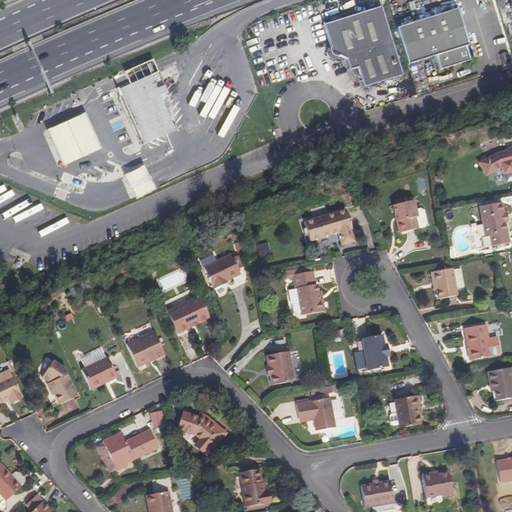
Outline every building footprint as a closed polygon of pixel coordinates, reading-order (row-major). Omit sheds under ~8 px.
[(402,75),(381,7),(323,25),(330,47),(328,51),(331,53),(329,56),(331,58),(332,58),(334,58),(336,57),(337,55),(346,60),(349,70),(357,68),(363,87),(402,75)] [(468,45),(464,31),(460,21),(457,10),(396,28),(407,64),(432,57),(435,56),(439,70),(469,61),(465,46),(468,45)] [(158,64),(130,76),(135,88),(156,79),(163,76),(158,64)] [(188,92),(203,96),(212,65),(208,64),(206,70),(196,67),(188,92)] [(135,88),(122,93),(146,148),(180,134),(165,99),(172,96),(169,89),(162,92),(156,79),(135,88)] [(88,116),(50,132),(66,170),(105,153),(88,116)] [(511,167),(511,166),(511,148),(507,149),(508,152),(497,154),(479,163),(486,176),(502,168),(504,175),(511,172),(511,167)] [(147,169),(128,177),(139,204),(159,195),(147,169)] [(416,217),(414,209),(413,200),(392,204),(394,214),(396,214),(397,221),(395,222),(397,231),(399,232),(417,229),(414,217),(416,217)] [(505,222),(503,214),(501,203),(479,207),(482,225),(484,236),(507,232),(505,222)] [(416,217),(414,217),(417,229),(424,227),(426,224),(423,210),(421,208),(414,209),(416,217)] [(346,210),(304,222),(309,242),(338,233),(341,245),(354,242),(350,230),(351,229),(346,210)] [(507,232),(484,236),(475,238),(477,249),(509,243),(507,232)] [(257,255),(268,255),(268,244),(257,243),(257,255)] [(224,285),(223,283),(226,281),(240,274),(238,269),(232,258),(231,255),(204,268),(214,289),(224,285)] [(239,255),(232,258),(238,269),(244,266),(239,255)] [(438,300),(456,296),(455,288),(464,286),(460,269),(452,270),(451,269),(431,273),(433,284),(435,284),(437,291),(438,300)] [(292,304),(299,303),(301,313),(302,315),(324,312),(322,299),(319,299),(318,292),(316,285),(315,285),(312,272),(293,276),(295,289),(289,290),(288,293),(290,302),(292,304)] [(209,319),(199,297),(167,312),(177,334),(190,328),(189,326),(196,323),(197,325),(209,319)] [(296,314),(301,313),(299,303),(292,304),(292,310),(296,314)] [(485,325),(464,329),(469,360),(491,356),(485,325)] [(153,333),(126,345),(137,367),(163,355),(153,333)] [(382,336),(361,340),(367,371),(388,367),(387,358),(389,358),(387,345),(384,345),(382,336)] [(288,352),(266,356),(268,367),(269,367),(270,375),(271,386),(293,382),(288,352)] [(116,378),(107,358),(85,369),(81,370),(90,389),(116,378)] [(52,362),(41,377),(48,382),(59,405),(77,397),(63,369),(52,362)] [(494,392),(496,401),(511,398),(511,379),(511,373),(510,368),(488,372),(490,385),(493,384),(494,392)] [(0,402),(2,401),(8,399),(9,401),(9,403),(20,398),(11,378),(0,383),(0,402)] [(417,415),(416,409),(419,409),(417,396),(394,400),(399,428),(420,425),(418,415),(417,415)] [(329,399),(296,404),(298,418),(313,415),(314,420),(316,431),(335,428),(329,399)] [(217,445),(226,435),(217,427),(214,430),(204,421),(197,418),(183,413),(178,430),(195,436),(200,441),(196,445),(204,453),(214,441),(217,445)] [(214,430),(217,427),(206,417),(198,414),(197,418),(204,421),(214,430)] [(124,459),(131,455),(133,460),(157,448),(149,431),(125,442),(121,434),(102,443),(116,471),(127,465),(126,463),(124,459)] [(204,453),(208,456),(217,445),(214,441),(204,453)] [(194,447),(206,458),(208,456),(204,453),(196,445),(194,447)] [(511,458),(496,461),(499,483),(511,480),(511,458)] [(0,465),(0,494),(6,501),(24,484),(23,479),(18,473),(14,473),(11,476),(0,465)] [(242,509),(267,507),(263,469),(238,472),(242,509)] [(437,475),(431,476),(430,474),(421,475),(426,498),(441,495),(442,497),(452,496),(448,473),(437,475)] [(390,481),(379,483),(372,484),(361,486),(364,508),(394,503),(390,481)] [(153,495),(146,496),(148,511),(171,511),(166,482),(152,484),(153,495)] [(48,511),(47,511),(47,508),(42,502),(32,511),(48,511)]
